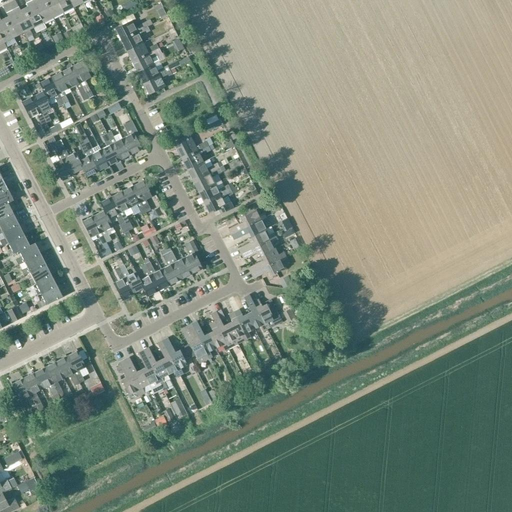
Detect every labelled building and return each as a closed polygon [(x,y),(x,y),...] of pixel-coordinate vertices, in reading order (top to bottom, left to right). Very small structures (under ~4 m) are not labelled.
[(31,0),(23,0),(27,8),(24,9),(33,28),(36,33),(46,28),(43,23),(31,0)] [(38,0),(31,0),(43,23),(53,18),(43,0),(41,0),(40,1),(38,0)] [(43,0),(53,18),(63,13),(56,0),(43,0)] [(72,8),(68,0),(56,0),(63,13),(72,8)] [(8,4),(23,33),(26,38),(32,35),(29,30),(33,28),(24,9),(20,11),(14,1),(8,4)] [(23,33),(8,4),(2,7),(7,17),(4,19),(13,38),(23,33)] [(115,29),(120,40),(147,27),(152,24),(150,20),(134,27),(131,22),(135,19),(132,13),(120,20),(122,26),(115,29)] [(0,36),(3,43),(13,38),(4,19),(0,21),(0,36)] [(84,30),(81,25),(71,30),(74,35),(84,30)] [(150,31),(147,27),(120,40),(126,51),(142,43),(139,37),(150,31)] [(53,44),(63,39),(61,34),(51,39),(53,44)] [(126,51),(132,62),(147,54),(142,43),(126,51)] [(56,49),(53,44),(44,49),(46,54),(56,49)] [(149,47),(151,52),(152,52),(158,49),(156,44),(149,47)] [(24,58),(34,54),(30,48),(21,52),(24,58)] [(147,54),(132,62),(137,73),(153,65),(150,59),(161,53),(158,49),(152,52),(151,52),(147,54)] [(137,73),(136,74),(138,78),(139,77),(143,84),(174,69),(178,66),(176,63),(176,61),(156,72),(153,65),(137,73)] [(71,67),(85,93),(90,91),(85,80),(90,77),(82,62),(71,67)] [(71,67),(61,73),(69,88),(76,85),(80,95),(85,93),(71,67)] [(143,84),(148,95),(164,87),(161,81),(176,73),(174,69),(143,84)] [(61,73),(50,78),(63,105),(68,102),(62,92),(69,88),(61,73)] [(42,91),(47,99),(53,96),(59,107),(63,105),(50,78),(39,84),(42,91)] [(51,108),(47,99),(42,91),(32,97),(45,123),(46,123),(50,121),(45,111),(51,108)] [(45,123),(32,97),(21,102),(29,119),(36,115),(47,136),(51,134),(49,129),(46,123),(45,123)] [(120,110),(117,104),(106,109),(109,115),(120,110)] [(99,120),(98,119),(96,115),(90,118),(93,123),(99,120)] [(59,124),(62,128),(72,123),(70,118),(59,124)] [(218,120),(205,126),(208,132),(222,125),(219,119),(218,120)] [(122,139),(130,156),(141,150),(133,134),(136,133),(131,122),(123,126),(128,136),(122,139)] [(82,141),(97,172),(108,167),(100,150),(94,153),(79,123),(75,125),(82,141)] [(59,124),(49,129),(51,134),(62,128),(59,124)] [(111,131),(106,134),(119,161),(130,156),(122,139),(116,142),(111,131)] [(100,150),(108,167),(119,161),(106,134),(101,136),(105,144),(107,147),(100,150)] [(179,146),(175,148),(181,160),(207,146),(205,142),(195,147),(188,135),(176,141),(179,146)] [(58,148),(71,175),(82,169),(79,161),(74,153),(68,156),(63,145),(63,146),(60,140),(55,142),(58,148)] [(79,161),(82,169),(87,178),(97,172),(82,141),(77,143),(85,158),(79,161)] [(207,146),(181,160),(187,171),(203,163),(200,157),(210,151),(207,146)] [(71,175),(58,148),(54,150),(59,161),(52,164),(60,181),(71,175)] [(187,171),(192,182),(218,168),(216,164),(206,169),(203,163),(187,171)] [(218,168),(192,182),(198,193),(214,184),(211,178),(221,173),(218,168)] [(143,181),(132,187),(145,213),(150,210),(146,200),(155,195),(151,186),(147,188),(143,181)] [(198,193),(203,203),(230,190),(227,185),(217,190),(214,184),(198,193)] [(132,187),(121,192),(130,208),(136,205),(141,215),(145,213),(132,187)] [(230,190),(203,203),(209,214),(217,210),(219,215),(232,208),(230,203),(225,205),(222,200),(232,195),(237,192),(235,187),(233,188),(230,190)] [(0,207),(8,203),(13,201),(8,190),(0,193),(0,207)] [(121,192),(111,198),(128,232),(133,229),(124,211),(130,208),(121,192)] [(111,198),(100,204),(104,211),(108,219),(114,216),(124,234),(128,232),(111,198)] [(8,203),(0,207),(0,220),(13,214),(8,203)] [(228,230),(231,235),(260,220),(259,217),(255,210),(241,218),(243,222),(228,230)] [(108,219),(104,211),(93,217),(106,243),(111,241),(106,231),(112,227),(108,219)] [(13,214),(0,220),(0,233),(2,233),(19,225),(13,214)] [(264,214),(259,217),(260,220),(231,235),(234,241),(248,233),(251,237),(265,230),(262,224),(267,221),(264,214)] [(106,243),(93,217),(82,222),(90,239),(96,235),(102,246),(106,243)] [(287,231),(291,228),(287,219),(282,221),(287,231)] [(19,225),(2,233),(4,238),(0,240),(0,242),(2,246),(4,245),(5,245),(7,244),(24,235),(19,225)] [(253,242),(238,249),(241,255),(270,239),(268,236),(274,233),(270,227),(265,230),(251,237),(253,242)] [(145,237),(151,234),(149,229),(142,232),(145,237)] [(270,239),(241,255),(243,260),(258,252),(260,257),(275,249),(272,243),(277,240),(275,237),(274,233),(268,236),(270,239)] [(29,246),(24,235),(7,244),(10,249),(7,251),(10,256),(18,252),(18,251),(29,246)] [(158,242),(155,235),(149,238),(153,244),(158,242)] [(276,243),(279,250),(291,245),(289,238),(276,243)] [(183,258),(191,274),(201,269),(193,253),(197,251),(192,240),(183,245),(188,255),(183,258)] [(117,251),(122,248),(119,242),(114,245),(117,251)] [(23,263),(40,254),(35,243),(29,246),(18,251),(18,252),(20,257),(18,258),(15,260),(18,265),(21,264),(23,263)] [(135,245),(127,249),(130,256),(138,252),(135,245)] [(168,247),(164,249),(180,280),(191,274),(183,258),(176,262),(168,247)] [(164,249),(159,251),(167,267),(161,270),(169,286),(180,280),(164,249)] [(275,249),(260,257),(262,261),(248,268),(251,274),(280,259),(278,255),(275,249)] [(280,259),(251,274),(253,279),(268,272),(270,276),(284,268),(282,263),(287,260),(283,252),(278,255),(280,259)] [(40,254),(23,263),(26,268),(24,269),(21,270),(24,276),(26,274),(29,273),(46,264),(40,254)] [(148,259),(143,261),(144,265),(158,291),(169,286),(161,270),(155,273),(149,262),(148,259)] [(51,275),(46,264),(29,273),(32,278),(29,280),(32,285),(34,284),(51,275)] [(146,277),(139,281),(143,289),(147,297),(158,291),(144,265),(140,267),(146,277)] [(119,268),(132,295),(143,289),(139,281),(135,272),(128,276),(123,266),(119,268)] [(132,295),(119,268),(114,270),(119,280),(113,283),(122,300),(132,295)] [(8,274),(3,276),(7,284),(12,282),(8,274)] [(57,286),(51,275),(34,284),(37,289),(34,290),(37,296),(40,295),(57,286)] [(280,282),(283,288),(290,284),(287,278),(280,282)] [(16,285),(10,288),(13,293),(19,290),(16,285)] [(57,286),(40,295),(43,300),(36,303),(39,308),(42,306),(42,307),(62,297),(57,286)] [(244,297),(243,298),(244,299),(251,312),(246,314),(254,330),(260,327),(264,325),(253,303),(249,296),(249,295),(244,297)] [(258,300),(253,303),(264,325),(260,327),(262,331),(266,329),(269,328),(276,325),(281,322),(270,300),(265,303),(266,304),(261,307),(258,300)] [(18,306),(22,313),(28,310),(24,303),(18,306)] [(20,318),(15,307),(8,311),(14,321),(20,318)] [(290,308),(283,312),(285,317),(293,313),(290,308)] [(239,310),(233,312),(245,334),(241,336),(243,341),(247,339),(250,338),(248,333),(254,330),(246,314),(242,316),(239,310)] [(216,312),(210,315),(214,322),(225,344),(222,346),(223,349),(224,351),(228,349),(237,344),(227,324),(223,326),(216,312)] [(231,322),(227,324),(237,344),(243,341),(241,336),(245,334),(233,312),(228,315),(231,322)] [(196,322),(191,325),(206,354),(202,356),(205,361),(208,359),(212,357),(210,353),(216,349),(208,334),(204,336),(196,322)] [(212,332),(208,334),(216,349),(217,349),(222,346),(225,344),(214,322),(208,325),(212,332)] [(191,325),(185,328),(193,342),(188,344),(189,345),(195,356),(196,359),(199,364),(205,361),(202,356),(206,354),(191,325)] [(177,370),(173,372),(176,377),(183,373),(180,369),(187,365),(183,358),(179,351),(175,353),(167,338),(162,341),(177,370)] [(177,370),(162,341),(156,344),(164,359),(160,361),(167,375),(173,372),(177,370)] [(189,345),(184,348),(188,356),(190,359),(195,356),(189,345)] [(148,348),(143,350),(158,380),(154,382),(157,387),(160,385),(162,389),(163,391),(167,389),(164,382),(169,380),(167,375),(160,361),(156,363),(148,348)] [(184,348),(179,351),(183,358),(188,356),(184,348)] [(143,350),(137,353),(145,368),(141,370),(148,385),(153,394),(162,389),(160,385),(157,387),(154,382),(158,380),(143,350)] [(65,357),(79,383),(83,381),(78,371),(84,368),(82,363),(76,352),(65,357)] [(55,363),(63,379),(69,375),(74,386),(79,383),(65,357),(55,363)] [(138,390),(135,391),(138,396),(144,393),(142,388),(148,385),(141,370),(136,373),(128,358),(123,360),(138,390)] [(138,390),(123,360),(118,363),(125,378),(121,380),(129,395),(135,391),(138,390)] [(282,360),(275,364),(278,370),(285,367),(282,360)] [(55,363),(44,368),(57,394),(59,398),(64,396),(57,381),(63,379),(55,363)] [(267,376),(275,372),(271,365),(263,369),(267,376)] [(44,368),(33,374),(41,390),(48,386),(53,396),(57,394),(44,368)] [(41,390),(33,374),(22,379),(35,405),(40,403),(35,393),(41,390)] [(22,379),(11,385),(19,401),(25,398),(31,408),(35,405),(22,379)] [(103,391),(99,383),(89,389),(93,396),(103,391)] [(211,403),(205,390),(199,393),(206,405),(211,403)] [(198,392),(186,391),(185,401),(197,403),(198,392)] [(89,403),(92,409),(100,405),(96,399),(89,403)] [(181,402),(172,406),(178,418),(187,414),(181,402)] [(193,404),(186,408),(189,415),(197,411),(193,404)] [(174,420),(169,408),(162,412),(168,423),(174,420)] [(32,410),(25,413),(27,418),(34,414),(32,410)] [(163,415),(154,420),(158,429),(168,424),(163,415)] [(154,422),(143,428),(146,434),(157,428),(154,422)] [(34,477),(27,481),(32,490),(38,487),(34,479),(34,477)] [(13,479),(7,482),(11,489),(17,486),(13,479)] [(0,482),(0,494),(1,494),(11,489),(7,482),(6,480),(0,482)] [(0,494),(0,511),(10,511),(18,508),(13,499),(6,503),(1,494),(0,494)]
